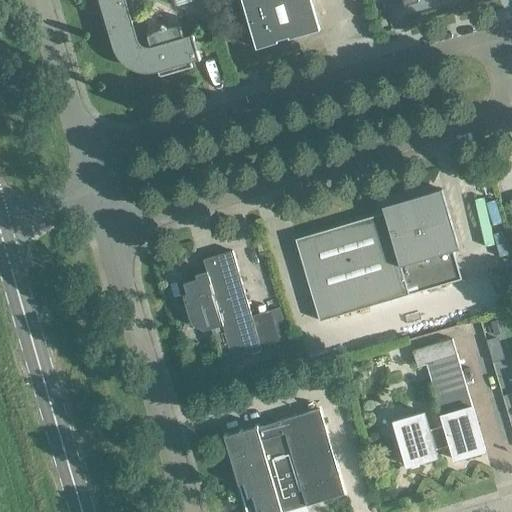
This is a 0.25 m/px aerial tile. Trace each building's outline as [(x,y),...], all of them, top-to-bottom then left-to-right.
[(157,68),(151,48),(149,49),(147,49),(145,48),(144,48),(142,47),(140,46),(139,45),(138,43),(137,41),(136,40),(131,22),(139,20),(132,0),(96,0),(105,30),(111,28),(116,45),(117,46),(120,53),(125,60),(126,60),(132,65),(140,68),(141,69),(149,70),(157,68)] [(242,0),(257,49),(320,30),(311,0),(242,0)] [(151,48),(157,68),(159,77),(192,68),(190,58),(199,56),(198,50),(199,50),(200,49),(200,48),(201,47),(201,46),(201,45),(201,44),(200,43),(199,42),(198,41),(197,41),(196,41),(195,41),(193,36),(184,39),(180,27),(179,27),(176,27),(170,28),(167,28),(162,25),(160,30),(154,33),(149,36),(147,37),(151,48)] [(382,207),(384,213),(408,295),(461,279),(453,251),(460,249),(443,189),(382,207)] [(408,295),(384,213),(295,239),(319,321),(408,295)] [(221,361),(261,349),(232,251),(203,259),(206,271),(195,274),(197,279),(183,283),(186,294),(183,295),(191,324),(204,331),(211,328),(221,361)] [(280,307),(270,310),(280,341),(280,344),(289,341),(280,307)] [(490,322),(494,335),(506,331),(502,318),(490,322)] [(485,451),(457,354),(452,339),(412,351),(417,366),(426,364),(444,426),(449,442),(454,460),(485,451)] [(282,511),(306,505),(345,494),(320,409),(258,427),(258,425),(224,435),(246,511),(282,511)] [(449,442),(444,426),(429,430),(424,413),(394,422),(407,466),(437,457),(434,446),(449,442)]
